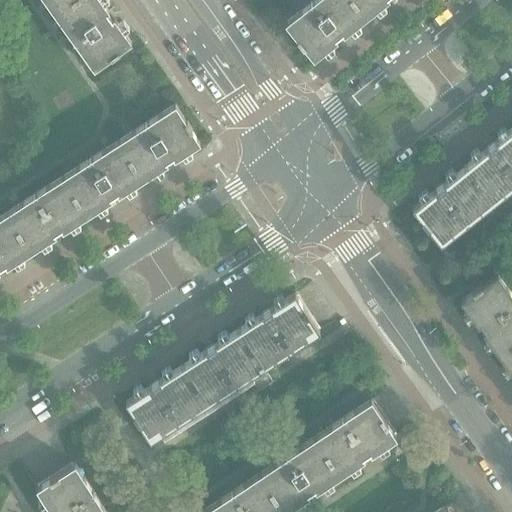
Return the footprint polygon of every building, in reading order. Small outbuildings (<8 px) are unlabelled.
[(73,0),(45,0),(55,13),(73,0)] [(131,42),(109,10),(101,0),(73,0),(55,13),(94,68),(110,56),(111,57),(119,51),(118,50),(131,42)] [(343,35),(366,16),(352,0),(312,0),(284,23),(297,38),(296,39),(303,47),(313,58),(330,45),(336,40),(336,39),(342,33),(343,35)] [(352,0),(366,16),(385,0),(352,0)] [(199,142),(191,129),(192,128),(186,120),(185,120),(174,103),(118,140),(142,178),(199,142)] [(511,127),(464,165),(493,201),(511,185),(511,127)] [(142,178),(118,140),(62,176),(86,214),(142,178)] [(493,201),(464,165),(412,207),(421,219),(420,220),(427,228),(427,227),(440,243),(493,201)] [(86,214),(62,176),(6,212),(31,250),(86,214)] [(0,269),(31,250),(6,212),(0,215),(0,269)] [(511,345),(511,294),(497,273),(460,300),(499,355),(511,345)] [(319,330),(295,293),(294,292),(238,329),(262,367),(264,366),(319,330)] [(262,367),(238,329),(182,365),(206,403),(248,376),(257,390),(272,381),(265,370),(266,369),(264,366),(262,367)] [(511,345),(499,355),(511,373),(511,345)] [(206,403),(182,365),(125,401),(133,414),(132,414),(138,423),(139,422),(150,439),(206,403)] [(395,436),(371,399),(370,398),(314,436),(339,474),(395,436)] [(339,474),(314,436),(259,473),(284,510),(339,474)] [(106,511),(74,462),(36,487),(51,511),(106,511)] [(281,511),(284,510),(259,473),(203,510),(204,511),(281,511)]
